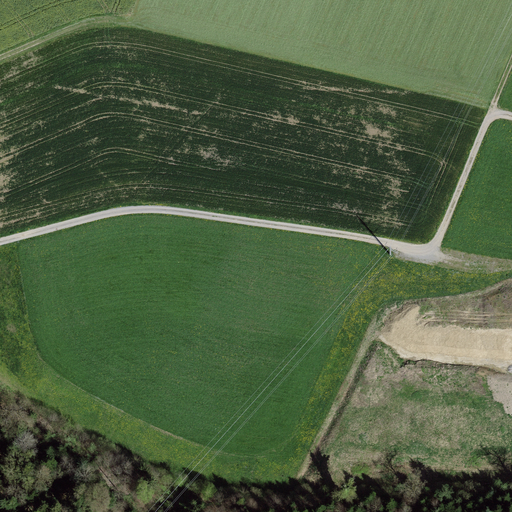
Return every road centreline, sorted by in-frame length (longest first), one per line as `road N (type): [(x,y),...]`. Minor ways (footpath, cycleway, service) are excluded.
road 1 (track): [(504,114),(485,123),(429,246),(158,210),(0,243)]
road 2 (track): [(504,114),(453,95),(126,22),(91,23),(0,60)]
